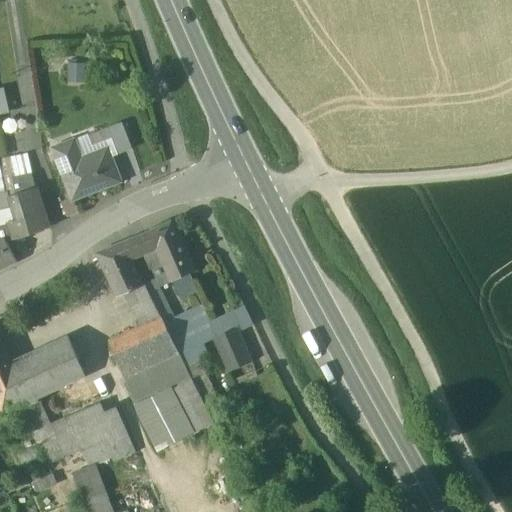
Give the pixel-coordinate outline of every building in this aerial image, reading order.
[(81,79),(80,62),(68,63),(69,79),(81,79)] [(5,86),(0,86),(0,111),(8,110),(5,86)] [(122,123),(99,131),(104,143),(111,140),(117,155),(132,149),(122,123)] [(107,150),(81,160),(73,142),(54,149),(73,198),(118,180),(107,150)] [(27,156),(15,158),(19,177),(32,174),(27,156)] [(15,158),(0,160),(0,165),(3,180),(19,177),(15,158)] [(19,177),(3,180),(6,194),(8,194),(9,197),(36,188),(32,174),(19,177)] [(36,188),(9,197),(16,219),(17,221),(44,213),(36,188)] [(6,194),(0,195),(0,226),(2,226),(0,217),(0,211),(13,209),(9,197),(8,194),(6,194)] [(16,219),(9,222),(10,224),(14,239),(49,228),(44,213),(17,221),(16,219)] [(173,280),(188,273),(194,271),(172,221),(135,238),(142,254),(143,254),(150,269),(152,268),(156,277),(160,287),(171,282),(172,283),(174,282),(173,280)] [(2,226),(0,226),(0,242),(0,244),(6,241),(6,242),(14,239),(10,224),(2,226)] [(135,238),(96,253),(117,298),(125,294),(142,286),(131,261),(130,261),(129,260),(142,254),(135,238)] [(0,271),(17,263),(6,242),(6,241),(0,244),(0,243),(0,271)] [(173,280),(174,282),(181,300),(197,293),(188,273),(173,280)] [(163,322),(174,317),(160,287),(156,277),(145,282),(146,284),(163,322)] [(142,286),(125,294),(142,331),(163,322),(146,284),(142,286)] [(174,317),(163,322),(179,355),(184,367),(200,359),(209,355),(203,342),(215,337),(216,337),(210,323),(201,304),(174,317)] [(230,313),(210,323),(216,337),(215,337),(215,339),(238,329),(230,313)] [(142,331),(110,346),(125,380),(179,355),(163,322),(142,331)] [(238,329),(215,339),(229,370),(252,360),(238,329)] [(0,366),(11,362),(0,337),(0,366)] [(69,338),(11,363),(11,362),(0,366),(0,408),(1,411),(21,403),(35,397),(85,375),(69,338)] [(179,355),(125,380),(131,394),(185,370),(184,367),(179,355)] [(193,430),(171,390),(135,406),(155,448),(193,430)] [(40,400),(37,401),(35,397),(21,403),(39,446),(57,438),(50,423),(40,400)] [(104,411),(100,402),(50,423),(57,438),(39,446),(47,465),(67,456),(75,475),(95,466),(134,449),(115,406),(104,411)] [(114,511),(95,466),(75,475),(91,511),(114,511)] [(38,490),(56,481),(52,472),(34,481),(38,490)]
